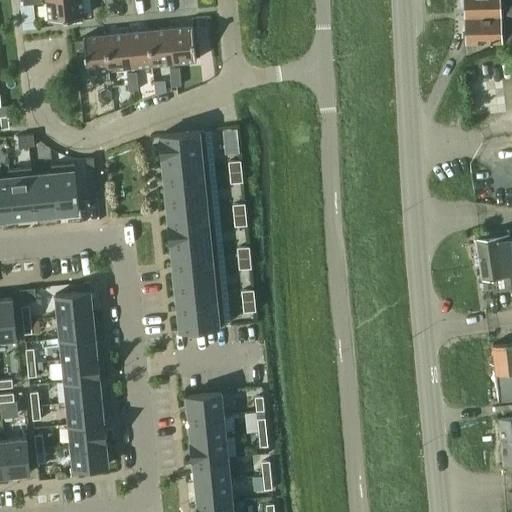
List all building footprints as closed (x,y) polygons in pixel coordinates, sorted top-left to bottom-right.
[(82,15),(80,0),(46,0),(49,19),(61,18),(80,16),(82,15)] [(464,4),(464,17),(511,14),(511,0),(460,0),(461,2),(464,4)] [(511,38),(511,14),(464,17),(465,27),(462,30),(463,36),(466,38),(466,41),(501,39),(511,38)] [(191,25),(169,27),(172,61),(194,59),(191,25)] [(169,27),(147,29),(151,63),(172,61),(169,27)] [(147,29),(126,31),(129,65),(151,63),(147,29)] [(126,31),(105,33),(108,67),(129,65),(126,31)] [(83,39),(74,40),(75,50),(84,49),(86,69),(108,67),(105,33),(82,36),(83,39)] [(177,66),(167,67),(168,76),(178,75),(177,66)] [(135,70),(125,71),(126,80),(136,79),(135,70)] [(178,75),(168,76),(169,85),(179,84),(178,75)] [(136,79),(126,80),(127,89),(137,88),(136,79)] [(8,115),(0,115),(0,120),(1,128),(9,127),(8,115)] [(206,152),(204,129),(159,134),(161,156),(206,152)] [(33,133),(25,134),(26,146),(34,145),(33,133)] [(26,146),(25,134),(17,135),(18,147),(26,146)] [(209,173),(206,152),(161,156),(163,178),(209,173)] [(94,168),(93,156),(85,157),(86,169),(94,168)] [(241,170),(240,159),(228,161),(229,171),(241,170)] [(74,162),(51,164),(56,212),(78,210),(74,162)] [(56,212),(51,164),(50,164),(51,173),(32,175),(31,166),(30,166),(35,215),(56,212)] [(35,215),(30,166),(8,169),(13,217),(35,215)] [(0,218),(13,217),(8,169),(7,169),(8,177),(0,177),(0,218)] [(242,181),(241,170),(229,171),(230,182),(242,181)] [(211,195),(209,173),(163,178),(165,199),(211,195)] [(213,216),(211,195),(165,199),(168,221),(213,216)] [(245,213),(244,202),(232,204),(233,214),(245,213)] [(246,224),(245,213),(233,214),(234,225),(246,224)] [(215,238),(213,216),(168,221),(170,242),(215,238)] [(475,238),(484,291),(511,287),(511,237),(510,237),(509,234),(475,238)] [(217,259),(215,238),(170,242),(172,264),(217,259)] [(249,256),(248,245),(236,247),(237,257),(249,256)] [(250,267),(249,256),(237,257),(238,268),(250,267)] [(219,281),(217,259),(172,264),(174,285),(219,281)] [(222,302),(219,281),(174,285),(176,307),(222,302)] [(254,299),(253,288),(241,290),(242,300),(254,299)] [(54,293),(57,316),(93,312),(90,290),(54,293)] [(0,339),(16,338),(12,297),(0,298),(0,339)] [(255,310),(254,299),(242,300),(243,311),(255,310)] [(224,325),(222,302),(176,307),(179,329),(224,325)] [(30,319),(29,305),(21,305),(22,319),(30,319)] [(95,334),(93,312),(57,316),(59,337),(95,334)] [(31,332),(30,319),(22,319),(24,333),(31,332)] [(97,355),(95,334),(59,337),(61,359),(97,355)] [(511,342),(491,345),(498,400),(511,398),(511,342)] [(34,362),(33,348),(25,348),(26,362),(34,362)] [(99,377),(97,355),(61,359),(63,380),(99,377)] [(36,375),(34,362),(26,362),(27,372),(28,376),(36,375)] [(101,398),(99,377),(63,380),(65,402),(101,398)] [(11,378),(0,379),(0,387),(12,386),(11,378)] [(37,391),(29,391),(31,405),(39,404),(37,391)] [(223,414),(221,391),(185,395),(188,417),(223,414)] [(0,401),(13,400),(13,392),(0,393),(0,401)] [(262,410),(260,396),(252,396),(254,411),(262,410)] [(103,420),(101,398),(65,402),(68,423),(103,420)] [(40,418),(39,404),(31,405),(32,419),(40,418)] [(226,435),(223,414),(188,417),(190,439),(226,435)] [(511,416),(497,418),(499,440),(511,438),(511,416)] [(264,431),(263,417),(255,418),(256,432),(264,431)] [(106,441),(103,420),(68,423),(70,445),(106,441)] [(265,445),(264,431),(256,432),(257,446),(265,445)] [(43,447),(42,434),(34,434),(35,448),(43,447)] [(228,456),(226,435),(190,439),(192,460),(228,456)] [(29,473),(26,437),(3,439),(7,475),(29,473)] [(511,438),(499,440),(501,463),(511,461),(511,438)] [(108,464),(106,441),(70,445),(72,467),(108,464)] [(45,461),(43,447),(35,448),(37,462),(45,461)] [(230,478),(228,456),(192,460),(194,482),(230,478)] [(268,474),(267,460),(259,461),(260,475),(268,474)] [(270,488),(268,474),(260,475),(262,489),(270,488)] [(232,499),(230,478),(194,482),(196,503),(232,499)] [(233,511),(232,499),(196,503),(197,511),(233,511)] [(272,511),(271,503),(263,504),(264,511),(272,511)]
